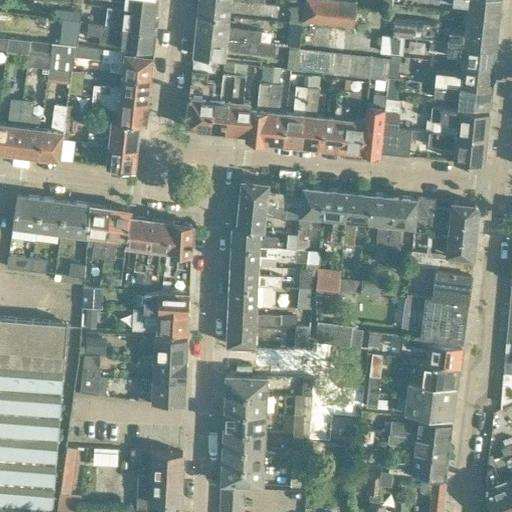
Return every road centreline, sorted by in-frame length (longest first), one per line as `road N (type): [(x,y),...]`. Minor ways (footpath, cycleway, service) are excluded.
road 1 (residential): [(458,511),(498,183)]
road 2 (residential): [(214,200),(199,511)]
road 3 (residential): [(498,183),(219,155)]
road 4 (residential): [(0,172),(160,192)]
road 5 (residential): [(180,0),(165,149)]
road 6 (residential): [(498,183),(511,55)]
